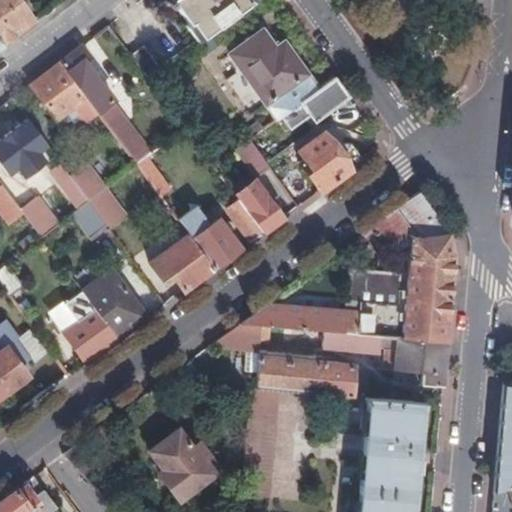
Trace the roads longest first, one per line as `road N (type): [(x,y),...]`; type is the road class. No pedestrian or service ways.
road 1 (residential): [(0,463),(426,147)]
road 2 (tertiary): [(488,233),(464,511)]
road 3 (tertiary): [(311,0),(426,147)]
road 4 (tertiary): [(502,76),(488,233)]
road 5 (residential): [(103,0),(0,78)]
